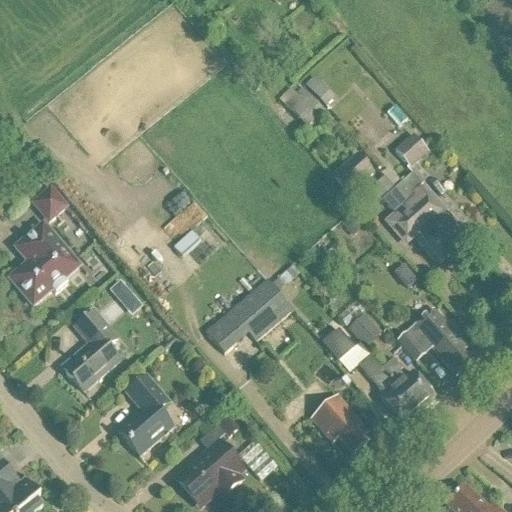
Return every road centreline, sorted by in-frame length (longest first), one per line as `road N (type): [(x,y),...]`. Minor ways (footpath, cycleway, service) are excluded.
road 1 (tertiary): [(511,399),(390,511)]
road 2 (residential): [(105,511),(0,397)]
